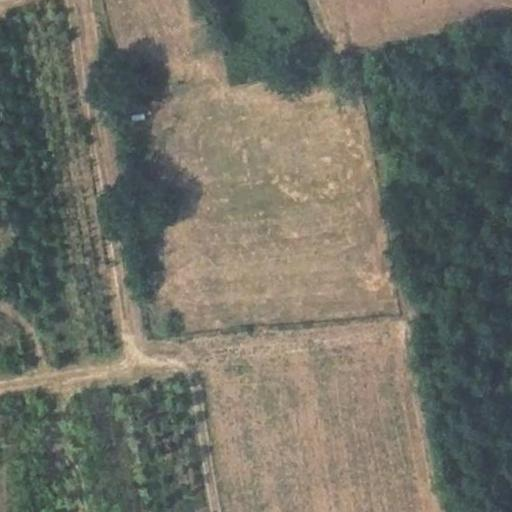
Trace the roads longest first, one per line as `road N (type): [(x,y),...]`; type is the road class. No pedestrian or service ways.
road 1 (track): [(72,0),(138,367)]
road 2 (track): [(222,511),(194,368),(173,360),(0,388)]
